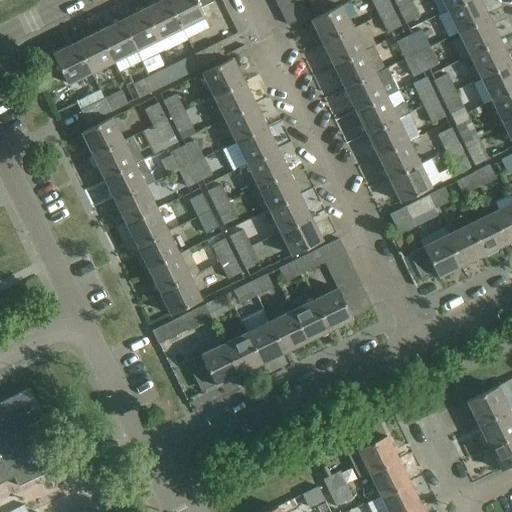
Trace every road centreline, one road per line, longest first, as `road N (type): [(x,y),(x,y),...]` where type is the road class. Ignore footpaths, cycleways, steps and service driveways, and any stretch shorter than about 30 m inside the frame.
road 1 (residential): [(416,343),(252,0)]
road 2 (unclassified): [(152,469),(416,343)]
road 3 (residential): [(80,321),(0,161)]
road 4 (residential): [(152,469),(80,321)]
